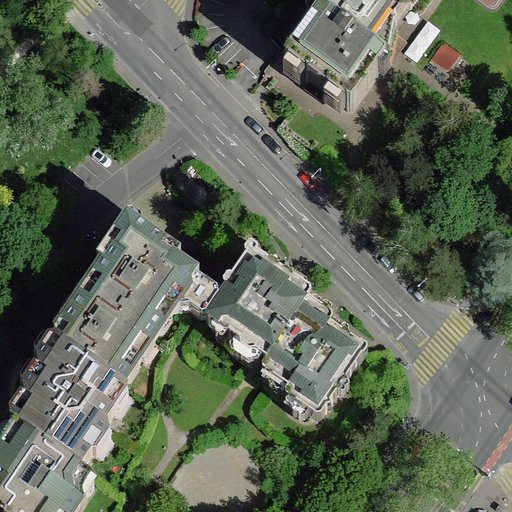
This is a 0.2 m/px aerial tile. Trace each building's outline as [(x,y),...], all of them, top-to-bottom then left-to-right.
[(314,0),(309,7),(320,16),(377,58),(419,0),(314,0)] [(377,58),(320,16),(285,65),(352,115),(387,66),(377,58)] [(91,290),(163,340),(185,307),(193,306),(208,317),(219,303),(219,299),(218,296),(197,283),(200,279),(179,264),(182,259),(133,225),(131,227),(126,224),(97,265),(104,270),(91,290)] [(219,303),(208,317),(205,321),(207,325),(242,349),(242,353),(250,359),(255,358),(266,366),(310,305),(312,302),(312,297),(308,295),(309,293),(308,289),(294,280),(293,277),(289,274),(286,274),(284,278),(280,275),(282,272),(281,269),(278,266),(275,266),(272,270),(259,261),(260,259),(259,255),(253,251),(249,252),(245,257),(246,261),(248,262),(233,284),(228,284),(224,289),(226,294),(223,299),(219,299),(219,303)] [(55,342),(127,392),(163,340),(91,290),(55,342)] [(333,321),(310,305),(266,366),(262,372),(264,376),(275,383),(289,393),(286,397),(287,402),(318,423),(323,422),(368,355),(331,330),(334,326),(333,321)] [(18,428),(83,473),(109,434),(108,427),(115,417),(112,415),(127,392),(55,342),(35,371),(39,374),(24,396),(25,403),(11,423),(18,428)] [(0,511),(77,511),(83,504),(76,499),(90,478),(83,473),(18,428),(0,454),(0,511)]
